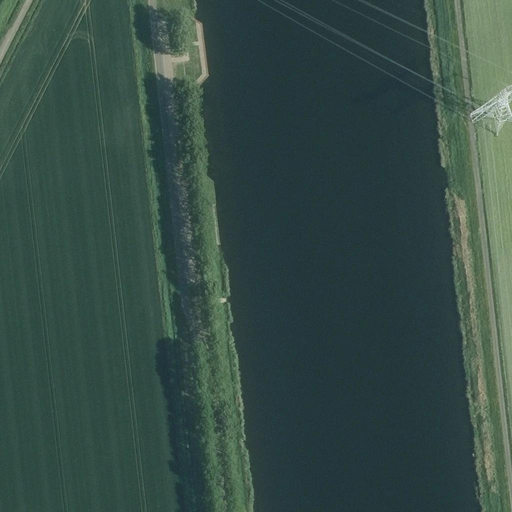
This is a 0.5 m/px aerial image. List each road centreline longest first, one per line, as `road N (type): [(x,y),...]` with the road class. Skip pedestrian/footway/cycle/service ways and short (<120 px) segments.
road 1 (unclassified): [(221,511),(201,345),(183,283),(155,0)]
road 2 (unclassified): [(511,491),(457,0)]
